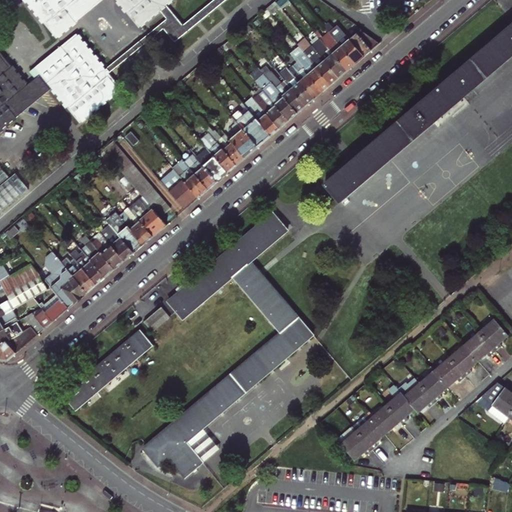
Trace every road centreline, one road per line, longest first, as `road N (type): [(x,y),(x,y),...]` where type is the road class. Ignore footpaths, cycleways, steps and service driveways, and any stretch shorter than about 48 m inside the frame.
road 1 (residential): [(461,0),(3,388)]
road 2 (tertiary): [(3,388),(172,511)]
